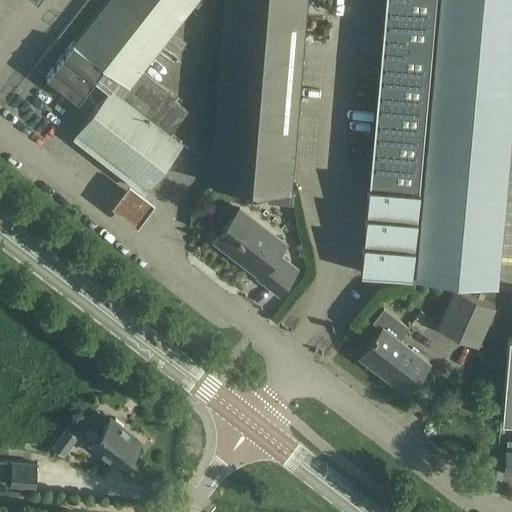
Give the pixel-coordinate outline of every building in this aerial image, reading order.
[(112,87),(170,132),(187,109),(173,98),(174,95),(141,70),(150,59),(196,0),(104,0),(72,42),(45,76),(76,101),(93,79),(108,91),(112,87)] [(222,0),(207,183),(290,190),(305,0),(222,0)] [(410,277),(434,0),(383,0),(359,272),(410,277)] [(497,287),(497,284),(511,113),(511,0),(438,0),(414,279),(497,287)] [(181,141),(170,132),(112,87),(108,91),(74,136),(144,190),(181,141)] [(128,183),(111,205),(136,225),(153,203),(128,183)] [(277,293),(297,268),(277,253),(287,243),(241,207),(214,241),(258,276),(257,277),(277,293)] [(477,346),(495,307),(453,288),(436,328),(477,346)] [(405,391),(429,361),(400,338),(408,327),(383,308),(372,322),(380,329),(363,352),(394,376),(391,381),(405,391)] [(511,421),(511,337),(508,337),(500,420),(511,421)] [(114,420),(108,416),(97,431),(90,425),(81,437),(88,442),(88,443),(120,468),(130,454),(133,454),(137,450),(136,447),(141,441),(121,426),(123,424),(115,418),(114,420)] [(511,437),(499,437),(498,447),(505,448),(503,471),(504,471),(503,473),(505,476),(508,477),(511,478),(511,477),(511,437)] [(35,488),(37,464),(0,460),(0,483),(7,485),(7,486),(35,488)]
